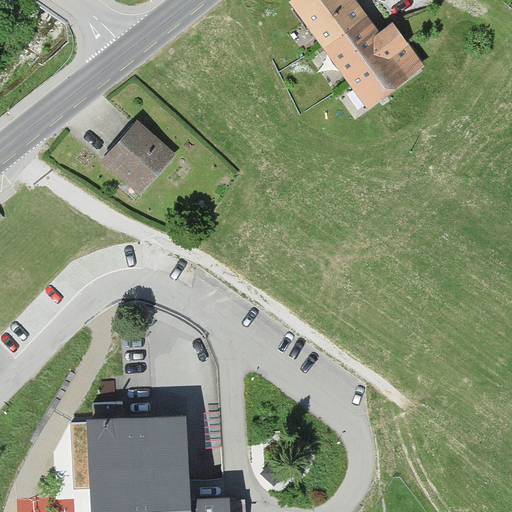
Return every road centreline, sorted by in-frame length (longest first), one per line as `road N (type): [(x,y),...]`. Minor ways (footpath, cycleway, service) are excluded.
road 1 (track): [(2,151),(98,211),(217,268),(383,387),(444,511)]
road 2 (secondary): [(130,49),(0,153)]
